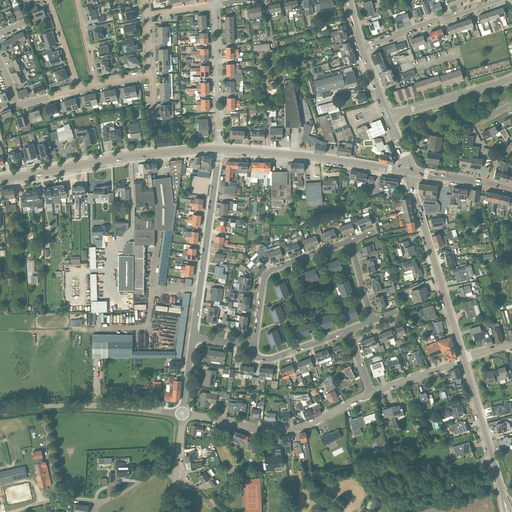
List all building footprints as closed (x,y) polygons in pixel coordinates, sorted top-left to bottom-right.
[(290,1),(292,12),(296,11),(296,14),(299,14),(299,15),(303,14),(301,7),(298,8),(297,0),(290,1)] [(305,11),(312,10),(310,0),(304,0),(303,0),(305,11)] [(328,0),(323,1),(322,0),(318,0),(319,4),(316,4),(316,9),(317,14),(321,13),(320,9),(334,6),(332,0),(328,0)] [(371,1),(370,0),(366,0),(367,2),(363,3),(364,5),(365,5),(366,9),(367,15),(375,12),(373,6),(371,1)] [(435,0),(432,1),(432,0),(431,0),(428,1),(430,7),(433,6),(435,12),(442,9),(440,3),(439,2),(436,4),(435,0)] [(292,12),(290,1),(284,2),(285,10),(286,16),(289,15),(289,12),(292,12)] [(416,18),(422,16),(426,15),(430,13),(426,3),(422,5),(423,7),(413,10),(416,18)] [(270,12),(281,10),(279,4),(272,5),(269,6),(270,12)] [(15,19),(14,17),(14,16),(11,10),(10,7),(9,7),(9,6),(1,10),(1,11),(2,13),(3,13),(6,20),(8,19),(9,20),(13,18),(13,20),(15,19)] [(14,16),(14,17),(17,15),(17,16),(21,15),(21,16),(23,15),(19,6),(13,8),(12,6),(10,7),(11,10),(14,16)] [(131,11),(130,6),(120,8),(121,13),(126,12),(127,20),(136,18),(135,14),(134,10),(131,11)] [(38,11),(36,8),(36,7),(29,9),(31,15),(34,14),(36,20),(46,16),(43,9),(38,11)] [(260,7),(254,8),(256,16),(256,20),(257,24),(258,28),(261,27),(259,20),(263,19),(263,18),(262,18),(260,7)] [(499,17),(503,16),(504,20),(507,19),(503,7),(497,9),(499,17)] [(100,16),(99,9),(89,11),(91,20),(98,19),(99,23),(105,22),(103,15),(100,16)] [(501,20),(499,17),(497,9),(491,12),(496,26),(497,29),(497,31),(500,30),(498,25),(497,22),(501,20)] [(492,23),(493,27),(496,26),(491,12),(485,14),(487,21),(490,20),(491,24),(492,23)] [(401,15),(403,23),(409,20),(407,13),(401,15)] [(487,21),(485,14),(478,16),(482,27),(485,26),(488,25),(487,21)] [(403,23),(401,15),(394,18),(397,25),(403,23)] [(369,24),(371,31),(380,28),(378,21),(379,21),(378,17),(371,19),(372,22),(369,24)] [(471,19),(465,21),(467,28),(471,27),(472,31),(475,30),(471,19)] [(459,23),(461,30),(464,29),(467,28),(465,21),(459,23)] [(123,27),(125,37),(138,34),(136,29),(137,29),(136,25),(133,25),(132,22),(123,24),(124,27),(123,27)] [(95,40),(104,38),(102,29),(109,27),(108,23),(96,26),(97,29),(93,30),(95,40)] [(452,25),(455,33),(461,30),(459,23),(452,25)] [(333,35),(337,34),(347,31),(345,24),(337,27),(339,30),(330,33),(331,36),(332,35),(333,35)] [(455,33),(452,25),(446,27),(449,35),(447,36),(449,42),(451,41),(450,39),(453,38),(451,34),(455,33)] [(441,29),(435,31),(440,44),(442,43),(441,37),(444,36),(441,29)] [(47,49),(52,47),(52,45),(55,44),(52,37),(54,36),(52,31),(40,35),(42,43),(38,45),(39,50),(46,47),(47,49)] [(337,34),(333,35),(336,42),(336,43),(341,42),(341,40),(349,37),(347,31),(337,34)] [(439,44),(440,44),(435,31),(429,33),(432,40),(429,41),(432,48),(435,47),(433,43),(438,41),(439,44)] [(23,32),(18,34),(23,45),(25,44),(24,41),(27,40),(23,32)] [(261,43),(260,41),(265,40),(268,37),(268,33),(252,34),(253,42),(253,51),(270,50),(269,43),(261,43)] [(17,44),(19,43),(21,46),(23,45),(18,34),(13,36),(13,37),(14,37),(17,44)] [(423,36),(415,38),(418,46),(423,44),(425,49),(428,48),(429,49),(432,48),(429,41),(425,43),(423,36)] [(9,40),(14,51),(16,50),(14,46),(17,45),(17,44),(14,37),(13,37),(9,40)] [(134,45),(133,38),(122,41),(123,45),(122,45),(122,46),(126,45),(126,47),(127,52),(138,50),(137,44),(134,45)] [(11,52),(14,51),(9,40),(4,42),(4,43),(1,45),(4,51),(10,48),(11,52)] [(108,45),(107,45),(106,41),(99,42),(100,46),(97,47),(98,51),(99,50),(100,53),(99,53),(99,57),(109,55),(108,51),(109,51),(108,45)] [(339,48),(340,52),(340,51),(352,47),(350,41),(342,44),(343,47),(339,48)] [(378,49),(379,52),(380,51),(386,65),(390,63),(389,58),(387,54),(397,50),(395,45),(394,43),(378,49)] [(342,57),(346,56),(350,55),(354,54),(352,47),(340,51),(340,52),(341,57),(342,57)] [(53,52),(51,49),(43,52),(44,56),(47,54),(49,61),(48,61),(50,66),(55,64),(56,65),(60,64),(59,63),(62,62),(60,57),(59,55),(60,55),(58,50),(53,52)] [(380,51),(379,52),(371,55),(378,73),(386,70),(388,69),(386,65),(380,51)] [(134,58),(133,54),(123,56),(125,64),(129,63),(130,67),(130,68),(136,67),(135,65),(139,65),(138,60),(136,60),(136,57),(134,58)] [(341,57),(338,58),(341,67),(345,66),(356,62),(354,54),(350,55),(346,56),(342,57),(341,57)] [(399,55),(393,57),(394,59),(393,59),(394,62),(399,60),(401,65),(414,60),(412,54),(404,57),(403,55),(400,56),(399,55)] [(14,66),(28,60),(27,58),(25,59),(23,55),(12,60),(14,66)] [(109,73),(109,72),(110,71),(109,65),(114,64),(113,57),(103,59),(104,62),(101,63),(103,73),(106,72),(106,74),(109,73)] [(29,62),(28,60),(14,66),(17,71),(25,68),(29,67),(27,63),(29,62)] [(313,74),(323,71),(321,65),(311,68),(313,74)] [(459,70),(453,72),(456,82),(457,83),(459,83),(458,81),(464,79),(459,66),(457,67),(459,70)] [(314,81),(317,93),(319,98),(322,97),(323,98),(324,98),(325,97),(331,96),(331,92),(341,89),(348,87),(353,86),(358,85),(357,78),(356,79),(353,70),(353,71),(352,67),(324,75),(317,77),(318,80),(314,81)] [(13,73),(15,79),(29,73),(29,70),(26,71),(25,68),(17,71),(13,73)] [(388,69),(386,70),(378,73),(382,83),(383,82),(386,88),(398,83),(394,75),(394,76),(390,68),(388,69)] [(50,89),(61,85),(60,81),(68,78),(64,69),(55,72),(58,81),(49,85),(50,89)] [(452,69),(450,69),(452,73),(446,74),(449,84),(450,86),(452,85),(451,83),(456,82),(453,72),(452,69)] [(446,74),(445,71),(443,71),(445,75),(439,77),(441,84),(442,88),(445,87),(444,86),(449,84),(446,74)] [(30,75),(29,73),(15,79),(18,84),(30,79),(28,76),(30,75)] [(160,83),(169,82),(168,74),(162,74),(162,77),(160,77),(160,83)] [(439,75),(432,77),(435,87),(438,86),(438,84),(441,84),(439,77),(439,75)] [(433,86),(433,87),(435,87),(432,77),(427,79),(429,87),(433,86)] [(243,81),(243,78),(235,78),(235,81),(227,81),(227,87),(239,87),(240,87),(240,83),(241,83),(241,81),(243,81)] [(310,96),(316,94),(312,79),(305,81),(310,96)] [(429,87),(427,79),(421,81),(424,90),(426,89),(426,88),(429,87)] [(415,83),(414,81),(412,82),(413,85),(408,87),(411,96),(411,98),(414,97),(413,96),(418,94),(417,91),(415,83)] [(421,81),(415,83),(417,91),(421,90),(421,91),(424,90),(421,81)] [(28,84),(31,91),(31,90),(33,89),(35,93),(35,94),(41,91),(41,92),(45,91),(44,90),(45,90),(44,89),(42,84),(34,87),(33,84),(31,85),(31,83),(28,84)] [(285,116),(285,133),(285,134),(290,134),(290,127),(301,127),(300,122),(293,83),(285,85),(285,107),(285,116)] [(400,89),(404,99),(404,100),(406,100),(406,98),(411,96),(408,87),(407,83),(405,84),(406,87),(401,89),(400,89)] [(31,91),(28,84),(23,86),(24,89),(17,92),(19,98),(29,94),(28,92),(30,90),(30,91),(31,91)] [(135,85),(129,87),(131,97),(137,96),(137,94),(141,94),(141,95),(140,86),(135,87),(135,85)] [(399,86),(398,86),(399,90),(393,91),(397,103),(399,102),(399,100),(404,99),(400,89),(401,89),(399,86)] [(126,98),(131,97),(129,87),(124,88),(124,89),(120,90),(122,99),(121,97),(126,97),(126,98)] [(362,94),(360,91),(361,91),(360,87),(353,89),(355,93),(352,94),(354,97),(356,96),(359,103),(367,100),(364,93),(362,94)] [(115,89),(110,90),(112,101),(117,100),(117,98),(121,97),(121,99),(122,99),(120,90),(116,91),(115,89)] [(106,102),(112,101),(110,90),(104,91),(104,93),(100,94),(102,103),(102,101),(106,100),(106,102)] [(7,96),(8,95),(6,92),(5,92),(0,94),(0,96),(2,102),(0,102),(0,105),(1,108),(8,105),(7,105),(6,102),(9,102),(7,96)] [(96,95),(95,94),(95,93),(90,95),(92,105),(98,104),(97,102),(101,101),(102,103),(100,94),(96,95)] [(163,102),(169,102),(169,93),(160,94),(160,99),(163,99),(163,102)] [(87,106),(92,105),(90,95),(84,96),(85,97),(80,98),(82,107),(83,107),(82,106),(86,105),(87,106)] [(76,100),(76,98),(75,98),(70,100),(73,110),(78,108),(78,107),(82,106),(82,107),(80,98),(76,100)] [(73,110),(70,100),(65,101),(65,103),(60,104),(63,111),(67,110),(67,111),(73,110)] [(46,108),(42,110),(44,119),(49,117),(49,116),(59,113),(56,105),(57,104),(56,102),(52,103),(52,104),(45,106),(46,108)] [(169,105),(169,102),(163,102),(163,105),(161,105),(161,111),(170,110),(173,110),(173,105),(169,105)] [(339,111),(338,108),(338,106),(335,107),(334,102),(317,107),(319,114),(328,111),(329,114),(339,111)] [(8,105),(1,108),(0,108),(0,110),(1,113),(3,118),(13,115),(10,109),(9,109),(7,105),(8,105)] [(27,116),(30,124),(36,122),(35,118),(41,116),(39,110),(39,109),(35,110),(35,111),(29,113),(30,115),(28,116),(27,116)] [(170,110),(161,111),(161,116),(164,116),(164,120),(170,119),(170,110)] [(340,111),(339,111),(329,114),(325,115),(333,135),(349,128),(344,115),(341,116),(340,111)] [(327,142),(336,143),(333,135),(325,115),(317,117),(325,137),(324,141),(327,142)] [(17,118),(20,128),(21,128),(22,131),(31,129),(30,124),(27,116),(23,118),(23,116),(22,116),(23,116),(17,118)] [(285,133),(285,116),(281,116),(281,125),(276,125),(276,128),(276,139),(283,139),(283,133),(285,133)] [(507,128),(511,125),(511,123),(509,118),(503,122),(507,128)] [(208,135),(208,119),(196,119),(196,123),(199,123),(200,136),(208,135)] [(258,127),(258,128),(258,139),(264,140),(265,129),(265,128),(268,128),(268,125),(267,121),(264,120),(263,128),(258,127)] [(386,134),(380,120),(376,121),(370,124),(376,138),(381,136),(386,134)] [(140,132),(139,128),(140,128),(139,122),(128,124),(131,139),(141,137),(140,132)] [(68,139),(73,138),(73,136),(71,129),(70,129),(69,124),(64,126),(64,127),(57,130),(57,131),(49,133),(51,141),(60,138),(61,141),(65,140),(65,139),(68,138),(68,139)] [(361,139),(369,139),(366,130),(368,130),(366,125),(356,128),(358,133),(361,139)] [(110,127),(110,126),(103,128),(104,133),(103,133),(104,141),(122,138),(120,129),(115,130),(114,128),(111,127),(110,127)] [(506,138),(502,130),(500,131),(496,126),(495,127),(494,126),(488,130),(492,136),(491,136),(493,139),(497,137),(501,134),(502,137),(503,136),(505,141),(507,140),(506,138)] [(230,138),(238,138),(239,128),(234,128),(234,130),(230,130),(230,138)] [(251,139),(258,139),(258,128),(254,128),(254,131),(250,131),(250,135),(251,135),(251,139)] [(84,137),(85,142),(84,142),(85,146),(89,145),(89,144),(96,143),(96,140),(97,140),(96,135),(95,136),(94,132),(88,133),(88,129),(83,130),(83,129),(76,131),(78,138),(84,137)] [(155,147),(174,145),(174,137),(173,129),(168,130),(169,137),(159,138),(154,138),(155,147)] [(485,139),(491,136),(492,136),(488,130),(482,133),(485,139)] [(308,136),(304,134),(302,140),(309,143),(309,144),(315,146),(317,139),(311,137),(308,136)] [(48,140),(47,135),(43,136),(41,140),(42,141),(40,144),(39,144),(42,157),(47,155),(47,153),(52,152),(49,140),(48,140)] [(438,163),(439,157),(441,143),(442,137),(430,135),(426,161),(438,163)] [(474,136),(464,135),(462,145),(472,146),(474,136)] [(388,155),(394,153),(392,147),(390,143),(384,145),(382,139),(377,138),(375,139),(374,139),(376,144),(377,147),(377,151),(376,154),(380,155),(380,154),(388,155)] [(327,142),(324,141),(322,141),(317,139),(315,146),(314,152),(325,154),(327,142)] [(337,154),(344,155),(346,143),(342,142),(342,143),(339,143),(337,154)] [(346,143),(344,155),(350,156),(352,144),(346,143)] [(31,144),(29,144),(28,144),(27,144),(26,145),(25,146),(24,146),(24,147),(24,148),(23,148),(26,160),(30,159),(31,159),(32,160),(32,159),(33,159),(33,158),(37,157),(34,144),(31,144)] [(472,146),(462,145),(460,156),(477,158),(479,147),(472,146)] [(22,150),(21,146),(21,147),(10,150),(10,153),(9,153),(10,158),(11,158),(13,162),(17,161),(17,160),(22,159),(20,151),(22,150)] [(397,160),(394,153),(388,155),(380,154),(380,155),(379,162),(394,164),(397,160)] [(192,173),(193,168),(199,169),(200,164),(199,164),(200,156),(195,157),(193,166),(190,165),(188,172),(191,173),(192,173)] [(200,164),(199,169),(211,171),(212,158),(211,157),(204,156),(200,156),(199,164),(200,164)] [(477,158),(460,156),(459,167),(474,169),(474,168),(481,169),(482,159),(483,159),(477,158)] [(499,181),(505,162),(506,159),(502,158),(499,170),(496,170),(495,173),(493,179),(499,181)] [(174,225),(175,218),(176,209),(177,202),(181,174),(182,164),(182,160),(169,161),(170,177),(155,179),(152,179),(155,205),(155,217),(155,230),(165,230),(173,230),(173,229),(173,226),(174,225)] [(227,161),(227,167),(233,168),(233,172),(238,172),(238,168),(238,162),(227,161)] [(248,163),(238,162),(238,168),(238,172),(237,173),(247,174),(247,177),(251,177),(251,171),(248,171),(248,163)] [(511,173),(508,173),(509,171),(506,170),(508,163),(505,162),(499,181),(505,183),(506,182),(511,183),(511,173)] [(152,179),(150,164),(150,163),(138,165),(139,172),(137,173),(137,181),(134,181),(135,197),(135,206),(144,205),(144,211),(147,211),(147,205),(148,205),(148,207),(152,207),(152,205),(155,205),(152,179)] [(291,172),(291,171),(291,163),(287,163),(287,172),(272,172),(272,185),(272,205),(275,205),(275,207),(282,207),(282,205),(284,205),(284,200),(291,200),(291,172)] [(341,186),(346,187),(348,179),(355,181),(357,172),(350,170),(349,177),(344,176),(341,186)] [(357,172),(355,181),(361,182),(360,183),(365,184),(365,183),(369,184),(368,185),(370,184),(373,183),(374,178),(370,177),(370,178),(366,177),(367,174),(357,172)] [(231,186),(232,181),(233,181),(233,177),(226,176),(225,182),(221,181),(221,186),(231,186)] [(398,187),(399,186),(399,179),(380,177),(378,190),(383,190),(387,188),(397,190),(397,187),(398,187)] [(338,192),(337,189),(338,189),(337,179),(331,179),(332,180),(324,181),(324,190),(332,189),(332,193),(338,192)] [(123,183),(121,183),(117,183),(117,187),(115,187),(115,191),(121,191),(121,199),(129,199),(129,189),(125,189),(125,182),(123,182),(123,183)] [(307,208),(322,207),(321,182),(305,183),(307,208)] [(423,204),(436,205),(438,186),(418,184),(418,194),(419,194),(421,197),(423,204)] [(52,197),(52,203),(60,203),(60,202),(60,194),(59,186),(56,186),(56,185),(53,186),(53,187),(52,187),(54,197),(52,197)] [(60,194),(60,202),(66,202),(66,198),(67,198),(67,193),(65,185),(63,185),(59,186),(60,194)] [(233,186),(231,186),(221,186),(220,193),(236,194),(236,186),(233,186)] [(46,204),(48,204),(52,204),(52,203),(52,197),(52,196),(51,187),(44,189),(46,204)] [(104,198),(108,197),(108,203),(113,203),(113,193),(108,193),(108,187),(101,187),(101,188),(101,195),(104,195),(104,198)] [(8,198),(8,201),(16,200),(14,188),(9,189),(10,198),(8,198)] [(101,195),(101,188),(94,188),(94,193),(93,193),(93,198),(99,198),(98,195),(101,195)] [(459,197),(460,188),(453,188),(452,196),(451,196),(450,204),(454,205),(454,204),(455,196),(459,197)] [(468,189),(460,188),(459,197),(458,201),(461,202),(461,201),(461,198),(466,198),(467,198),(468,190),(468,189)] [(8,206),(8,201),(8,198),(10,198),(9,189),(1,190),(2,196),(3,207),(8,206)] [(37,206),(38,208),(41,208),(41,206),(43,206),(43,199),(40,199),(38,190),(31,191),(32,198),(33,199),(33,200),(33,204),(33,206),(37,206)] [(470,200),(471,190),(470,190),(468,190),(467,198),(466,198),(466,202),(461,201),(461,202),(458,201),(458,205),(457,213),(460,213),(460,208),(461,209),(461,210),(469,211),(470,200)] [(480,201),(481,195),(478,195),(479,191),(471,190),(470,200),(476,200),(476,203),(475,209),(477,209),(481,208),(481,206),(480,202),(480,201)] [(27,206),(27,207),(33,206),(33,204),(33,200),(33,199),(32,198),(31,191),(25,192),(25,196),(21,197),(22,202),(23,207),(27,206)] [(486,196),(481,195),(480,201),(480,202),(483,203),(487,204),(487,207),(489,207),(492,193),(487,192),(486,196)] [(498,194),(492,193),(489,207),(490,207),(493,208),(494,202),(496,203),(498,194)] [(500,209),(505,196),(498,194),(496,203),(499,203),(497,209),(497,211),(500,211),(500,209)] [(510,198),(505,196),(500,209),(500,217),(503,217),(503,210),(505,211),(507,205),(511,206),(511,203),(511,202),(509,202),(510,198)] [(393,207),(397,207),(410,204),(409,198),(401,200),(402,203),(396,204),(392,205),(393,207)] [(412,210),(410,204),(397,207),(397,208),(396,208),(396,210),(397,209),(400,209),(400,212),(404,211),(412,210)] [(440,206),(436,205),(423,204),(426,214),(439,212),(440,206)] [(450,204),(449,214),(456,215),(457,213),(458,205),(454,204),(454,205),(450,204)] [(413,215),(412,210),(404,211),(404,215),(398,216),(398,217),(399,217),(400,218),(413,215)] [(414,221),(413,215),(400,218),(400,219),(399,220),(400,227),(405,226),(404,223),(414,221)] [(155,230),(155,217),(135,216),(134,230),(155,230)] [(363,218),(366,226),(372,224),(369,216),(363,218)] [(353,218),(356,226),(359,225),(360,229),(366,226),(363,218),(357,220),(356,217),(353,218)] [(444,226),(443,217),(431,220),(432,227),(438,226),(439,227),(444,226)] [(228,218),(227,221),(219,219),(218,225),(230,227),(230,222),(236,223),(236,222),(238,222),(239,219),(236,219),(228,218)] [(345,224),(349,233),(355,231),(353,227),(356,226),(353,218),(350,219),(352,222),(345,224)] [(404,223),(405,226),(407,225),(407,227),(404,228),(405,233),(416,230),(414,221),(404,223)] [(349,233),(345,224),(339,227),(338,222),(335,223),(338,231),(341,230),(342,235),(349,233)] [(114,223),(114,235),(122,234),(128,228),(128,223),(114,223)] [(338,231),(335,223),(332,224),(333,229),(328,231),(331,239),(337,237),(335,232),(338,231)] [(103,236),(103,232),(110,232),(109,225),(102,226),(102,228),(92,228),(92,236),(99,236),(99,241),(102,241),(102,236),(103,236)] [(185,236),(198,238),(199,232),(190,231),(190,228),(186,228),(184,228),(184,231),(183,231),(182,232),(182,234),(183,236),(186,236),(185,236)] [(331,239),(328,231),(322,233),(320,228),(317,229),(318,233),(321,240),(324,239),(325,241),(331,239)] [(155,245),(155,230),(134,230),(134,242),(134,245),(155,245)] [(164,241),(171,242),(173,230),(165,230),(164,241)] [(441,237),(440,234),(432,236),(433,242),(443,239),(443,241),(446,240),(454,238),(451,230),(447,232),(448,235),(441,237)] [(302,235),(299,236),(302,245),(305,244),(307,248),(313,246),(310,237),(304,240),(302,235)] [(316,235),(310,237),(313,246),(319,244),(316,235)] [(292,244),(295,252),(301,250),(300,246),(302,245),(299,236),(296,237),(298,242),(292,244)] [(448,246),(446,240),(443,241),(443,239),(433,242),(435,248),(443,245),(444,247),(448,246)] [(408,244),(409,244),(408,241),(399,243),(403,257),(412,255),(411,254),(415,252),(413,246),(409,247),(408,244)] [(118,291),(134,291),(134,287),(134,245),(134,242),(129,242),(129,244),(127,244),(125,246),(125,248),(124,248),(124,256),(119,256),(118,291)] [(295,252),(292,244),(286,246),(289,255),(295,252)] [(375,252),(373,245),(362,247),(364,254),(375,252)] [(274,250),(277,259),(283,257),(280,248),(274,250)] [(455,249),(452,249),(452,251),(445,253),(446,260),(454,258),(457,257),(456,253),(457,253),(456,249),(455,249)] [(267,259),(270,258),(271,261),(277,259),(274,250),(268,253),(267,251),(264,252),(265,254),(267,259)] [(235,253),(231,253),(223,251),(223,254),(216,253),(215,260),(223,261),(224,258),(228,258),(228,256),(229,256),(229,257),(234,257),(235,253)] [(195,260),(196,255),(183,253),(183,256),(182,256),(182,257),(175,257),(175,261),(183,261),(183,258),(187,259),(195,260)] [(493,253),(480,256),(481,262),(494,260),(493,253)] [(260,259),(261,257),(258,254),(252,261),(254,264),(260,269),(265,265),(261,261),(260,259)] [(379,259),(377,254),(376,254),(369,256),(370,259),(366,260),(367,266),(375,264),(375,265),(378,264),(377,260),(379,259)] [(448,266),(455,264),(454,258),(446,260),(448,266)] [(343,270),(341,265),(339,259),(332,262),(334,267),(336,272),(340,271),(341,274),(345,272),(344,269),(343,270)] [(336,272),(334,267),(332,262),(325,265),(329,275),(328,275),(329,278),(333,277),(332,274),(336,272)] [(420,276),(422,275),(420,269),(418,270),(415,262),(403,266),(405,270),(411,268),(414,278),(419,276),(419,277),(420,276)] [(227,265),(220,264),(219,267),(216,266),(214,277),(222,278),(221,281),(225,282),(226,279),(227,275),(222,274),(223,268),(227,268),(227,265)] [(260,269),(254,264),(249,268),(255,274),(260,269)] [(377,271),(375,265),(375,264),(367,266),(369,273),(377,271)] [(465,280),(463,273),(467,272),(469,273),(470,276),(474,275),(471,265),(452,271),(453,275),(456,274),(457,276),(456,277),(458,282),(465,280)] [(319,279),(317,274),(315,269),(308,271),(310,276),(312,281),(316,280),(317,283),(321,282),(320,278),(319,279)] [(312,281),(310,276),(308,271),(301,274),(305,284),(304,284),(305,288),(309,286),(308,283),(312,281)] [(91,273),(92,312),(108,311),(108,300),(98,300),(97,273),(91,273)] [(383,276),(383,273),(381,273),(374,274),(375,277),(370,279),(372,285),(380,283),(383,282),(382,278),(383,278),(383,276)] [(284,282),(279,284),(274,286),(276,293),(287,289),(285,285),(288,284),(287,280),(284,281),(284,282)] [(338,287),(340,291),(345,289),(350,287),(348,280),(337,284),(337,283),(334,284),(335,288),(338,287)] [(380,283),(372,285),(374,292),(381,290),(380,283)] [(231,289),(231,290),(230,292),(242,294),(242,291),(249,291),(250,285),(239,284),(238,290),(231,289)] [(465,298),(472,295),(470,285),(458,289),(460,298),(465,297),(465,298)] [(350,287),(345,289),(340,291),(341,295),(338,296),(340,300),(343,299),(342,298),(353,294),(350,287)] [(415,303),(417,302),(427,299),(426,294),(427,293),(426,287),(411,291),(413,295),(415,303)] [(221,301),(223,289),(213,288),(211,300),(214,300),(214,303),(220,304),(220,301),(221,301)] [(288,292),(287,289),(276,293),(279,299),(289,295),(290,296),(293,295),(291,291),(288,292)] [(244,294),(242,294),(230,292),(229,296),(229,298),(237,299),(239,299),(242,300),(241,303),(249,304),(250,298),(244,297),(244,294)] [(375,297),(377,304),(384,302),(383,295),(375,297)] [(477,305),(476,300),(471,301),(464,303),(464,304),(462,304),(463,308),(465,308),(469,319),(476,317),(476,316),(472,306),(477,305)] [(358,315),(356,311),(354,305),(355,305),(354,302),(350,303),(351,306),(347,308),(351,318),(358,315)] [(384,302),(377,304),(378,310),(386,308),(384,302)] [(248,311),(249,304),(241,303),(238,303),(237,309),(248,311)] [(228,310),(228,308),(228,307),(220,305),(213,304),(213,308),(210,307),(208,322),(211,323),(216,324),(219,308),(220,309),(228,310)] [(272,317),(277,315),(283,313),(281,309),(284,308),(283,304),(280,305),(280,306),(270,310),(272,317)] [(351,318),(347,308),(344,309),(342,306),(338,308),(340,311),(341,311),(345,321),(351,318)] [(432,306),(418,310),(420,316),(424,315),(426,320),(435,317),(433,310),(434,310),(432,306)] [(327,315),(324,317),(326,322),(328,327),(334,325),(330,314),(331,314),(330,311),(326,312),(327,315)] [(283,313),(277,315),(272,317),(275,323),(285,319),(286,321),(289,319),(287,315),(284,316),(283,313)] [(328,327),(326,322),(324,317),(320,318),(319,315),(315,317),(316,320),(317,320),(321,330),(328,327)] [(304,325),(300,326),(304,336),(310,334),(307,323),(308,323),(306,320),(302,321),(304,325)] [(442,326),(441,321),(434,323),(433,322),(431,323),(432,327),(435,327),(437,333),(443,331),(442,326)] [(493,329),(495,335),(495,338),(496,344),(502,342),(499,328),(498,323),(492,325),(493,329)] [(304,336),(300,326),(296,327),(295,324),(291,326),(292,329),(293,329),(297,339),(304,336)] [(401,339),(403,338),(402,334),(406,333),(403,326),(396,328),(401,339)] [(480,330),(479,326),(470,329),(471,334),(473,333),(474,335),(475,341),(485,338),(483,332),(483,329),(480,330)] [(269,340),(279,336),(278,333),(281,331),(279,327),(276,329),(276,330),(266,333),(269,340)] [(385,332),(388,340),(394,337),(391,330),(385,332)] [(388,340),(385,332),(378,334),(381,342),(388,340)] [(485,339),(487,346),(493,345),(491,339),(495,338),(495,335),(491,336),(491,337),(485,339)] [(279,336),(269,340),(272,347),(282,343),(282,344),(285,343),(284,339),(281,340),(279,336)] [(382,353),(380,346),(378,342),(376,343),(373,336),(367,339),(370,346),(371,349),(374,348),(377,347),(379,354),(382,353)] [(450,338),(439,341),(442,351),(453,348),(450,338)] [(363,348),(370,346),(367,339),(361,341),(363,348)] [(442,351),(439,341),(438,341),(425,347),(430,357),(442,352),(442,351)] [(92,358),(132,358),(132,351),(132,342),(92,342),(92,358)] [(333,347),(336,354),(342,352),(340,345),(333,347)] [(442,351),(442,352),(446,361),(457,359),(453,348),(442,351)] [(331,357),(328,349),(321,351),(324,359),(331,357)] [(224,364),(226,353),(209,350),(207,362),(211,363),(224,364)] [(324,359),(321,351),(315,354),(318,361),(319,364),(325,362),(325,361),(324,359)] [(411,366),(421,362),(420,358),(420,357),(418,351),(411,353),(413,360),(412,360),(410,361),(411,366)] [(403,368),(399,356),(396,357),(397,359),(391,361),(391,359),(388,360),(391,369),(398,367),(399,369),(403,368)] [(304,360),(308,372),(314,370),(317,377),(320,376),(319,374),(319,373),(316,366),(314,367),(310,358),(304,360)] [(302,374),(308,372),(304,360),(298,363),(300,370),(302,374)] [(174,368),(181,368),(181,367),(182,367),(182,363),(181,363),(181,362),(170,362),(170,368),(164,368),(164,372),(174,372),(174,368)] [(384,374),(382,369),(383,368),(382,362),(371,365),(372,370),(374,369),(376,376),(384,374)] [(292,365),(286,367),(289,374),(295,372),(292,365)] [(355,379),(351,370),(352,370),(350,366),(345,369),(345,370),(343,372),(347,376),(348,376),(350,379),(346,380),(346,379),(338,382),(340,385),(339,386),(340,389),(341,388),(342,389),(349,386),(348,384),(352,383),(351,381),(355,379)] [(289,374),(286,367),(280,369),(282,377),(289,374)] [(500,376),(497,376),(498,380),(505,378),(507,385),(510,384),(507,374),(505,367),(498,369),(500,376)] [(259,378),(256,377),(255,385),(258,385),(259,380),(262,380),(262,376),(266,376),(266,368),(260,368),(259,378)] [(448,393),(457,390),(454,380),(461,377),(458,368),(450,371),(452,376),(443,379),(448,393)] [(214,386),(216,371),(207,370),(206,380),(204,380),(204,385),(214,386)] [(498,380),(497,376),(494,377),(492,371),(488,372),(489,373),(482,375),(485,384),(483,384),(484,387),(488,386),(488,385),(487,384),(495,381),(496,384),(499,383),(498,380)] [(331,402),(330,402),(338,398),(333,388),(336,386),(333,380),(330,375),(327,378),(329,381),(324,384),(327,389),(326,390),(325,393),(326,394),(328,398),(324,400),(327,404),(331,402)] [(180,390),(181,381),(174,381),(174,384),(170,383),(169,385),(167,385),(166,389),(170,389),(174,389),(180,390)] [(179,401),(180,390),(174,389),(170,389),(166,389),(165,400),(179,401)] [(216,403),(217,395),(210,394),(203,393),(201,405),(208,406),(209,402),(216,403)] [(427,399),(425,393),(420,394),(421,398),(418,399),(423,415),(426,414),(425,408),(431,406),(429,399),(427,399)] [(228,402),(228,407),(227,410),(235,411),(237,402),(236,402),(237,400),(229,399),(230,394),(226,394),(226,397),(225,402),(228,402)] [(320,410),(322,409),(319,403),(317,404),(316,402),(313,404),(307,394),(294,395),(289,394),(289,397),(286,397),(286,398),(291,399),(306,401),(309,409),(310,409),(311,411),(313,416),(314,417),(322,413),(320,410)] [(237,399),(237,400),(236,402),(237,402),(235,411),(239,412),(238,414),(245,415),(247,404),(243,403),(243,401),(237,399)] [(263,410),(264,401),(264,400),(260,399),(260,403),(257,403),(256,409),(252,409),(251,417),(259,418),(259,410),(263,410)] [(304,412),(307,419),(313,416),(311,411),(310,409),(309,409),(306,401),(307,404),(306,404),(305,402),(302,404),(302,403),(297,405),(300,412),(303,411),(304,412)] [(279,410),(280,402),(273,402),(273,409),(272,413),(268,412),(267,420),(275,421),(276,414),(279,414),(279,410)] [(511,411),(509,402),(490,407),(493,416),(497,415),(497,416),(511,412),(511,411)] [(457,406),(457,404),(442,409),(443,410),(442,410),(444,418),(451,416),(455,417),(463,414),(461,409),(462,408),(461,404),(457,406)] [(392,407),(395,415),(398,415),(398,416),(404,415),(402,408),(401,409),(400,406),(396,407),(395,406),(392,407)] [(395,415),(392,407),(385,409),(385,407),(381,408),(382,412),(382,413),(383,417),(390,415),(392,422),(391,422),(392,427),(397,425),(394,416),(395,415)] [(281,414),(282,421),(286,421),(286,420),(290,419),(289,411),(281,412),(281,414)] [(371,423),(374,433),(379,431),(374,414),(375,414),(375,413),(363,417),(362,416),(359,417),(349,420),(354,436),(360,434),(358,427),(371,423)] [(468,430),(465,422),(465,421),(459,423),(458,422),(456,422),(456,424),(451,425),(452,429),(454,429),(455,434),(468,430)] [(503,435),(502,433),(505,432),(504,431),(509,430),(510,428),(509,423),(506,421),(504,422),(504,423),(496,425),(497,432),(494,433),(495,437),(503,435)] [(197,426),(192,425),(191,434),(196,435),(196,431),(203,432),(204,427),(197,426)] [(342,437),(338,430),(329,435),(328,434),(321,437),(325,445),(342,437)] [(239,439),(241,434),(234,431),(232,437),(228,436),(226,442),(229,443),(229,442),(236,445),(237,443),(236,443),(238,438),(239,439)] [(308,446),(305,432),(299,433),(301,442),(304,441),(306,451),(305,451),(307,462),(311,462),(308,446)] [(248,437),(241,434),(239,439),(238,438),(236,443),(237,443),(242,445),(241,447),(248,449),(250,442),(247,441),(248,437)] [(291,443),(289,435),(284,437),(285,444),(285,445),(286,452),(292,451),(291,443)] [(511,437),(508,438),(508,436),(501,438),(501,440),(499,440),(501,447),(503,447),(504,450),(510,448),(510,445),(511,444),(511,437)] [(370,439),(373,450),(380,448),(378,443),(381,443),(379,437),(370,439)] [(337,446),(335,441),(326,445),(328,450),(337,446)] [(472,451),(469,442),(453,447),(456,455),(456,456),(462,454),(463,456),(472,453),(472,451)] [(264,471),(266,470),(274,469),(273,467),(284,466),(281,445),(270,447),(272,456),(265,457),(265,463),(263,463),(264,471)] [(35,464),(43,462),(42,458),(43,457),(41,450),(32,452),(35,464)] [(194,454),(185,455),(186,462),(195,460),(201,459),(203,459),(203,457),(205,457),(204,452),(200,452),(201,456),(195,457),(195,458),(194,458),(194,454)] [(203,459),(201,459),(195,460),(195,463),(190,463),(191,470),(196,469),(196,467),(203,466),(202,463),(204,463),(203,459)] [(51,486),(46,462),(43,462),(35,464),(38,476),(41,488),(51,486)] [(125,467),(125,462),(115,462),(116,470),(118,470),(118,476),(122,476),(122,475),(129,475),(129,471),(133,471),(133,465),(128,465),(128,467),(125,467)] [(27,478),(25,466),(0,472),(0,477),(1,484),(27,478)] [(203,483),(212,477),(208,470),(199,476),(203,483)] [(380,507),(382,503),(374,500),(371,507),(377,510),(378,506),(380,507)]
